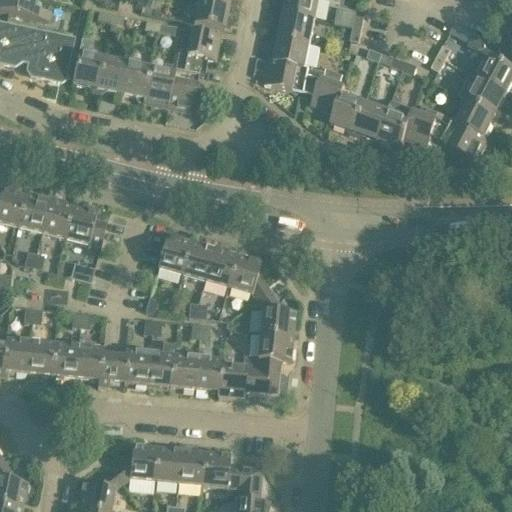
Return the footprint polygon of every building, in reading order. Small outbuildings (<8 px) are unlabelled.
[(34,14),(36,4),(18,0),(0,0),(0,16),(48,27),(50,17),(34,14)] [(228,12),(229,0),(198,0),(197,6),(228,12)] [(287,0),(283,21),(314,26),(318,2),(326,4),(327,0),(287,0)] [(223,35),(228,12),(197,6),(193,29),(223,35)] [(111,28),(113,20),(99,17),(98,25),(111,28)] [(124,22),(113,20),(111,28),(123,30),(124,22)] [(355,20),(352,34),(361,36),(363,22),(355,20)] [(309,50),(314,26),(283,21),(279,44),(309,50)] [(144,35),(158,38),(160,29),(145,26),(144,35)] [(60,87),(66,83),(74,43),(0,27),(0,68),(13,71),(19,67),(19,66),(28,68),(27,75),(30,81),(60,87)] [(191,35),(160,29),(158,38),(181,42),(179,50),(188,52),(191,35)] [(358,47),(361,36),(352,34),(350,45),(358,47)] [(191,35),(188,52),(186,60),(178,59),(175,76),(198,81),(200,71),(205,72),(206,64),(214,66),(219,41),(191,35)] [(490,63),(478,85),(505,100),(511,87),(511,74),(494,64),(500,52),(474,38),(467,51),(490,63)] [(97,94),(103,64),(89,61),(92,46),(81,43),(71,89),(97,94)] [(304,73),(309,50),(279,44),(274,66),(268,65),(268,66),(304,73)] [(442,51),(436,63),(444,67),(450,55),(442,51)] [(366,63),(367,63),(379,67),(381,59),(369,55),(366,63)] [(167,114),(175,76),(178,59),(177,58),(175,70),(164,68),(162,76),(150,74),(143,104),(142,109),(167,114)] [(401,75),(404,67),(392,63),(389,71),(401,75)] [(438,78),(444,67),(436,63),(430,73),(438,78)] [(120,99),(127,69),(103,64),(97,94),(120,99)] [(307,74),(304,73),(268,66),(264,90),(298,97),(301,83),(305,82),(306,83),(307,74)] [(416,72),(404,67),(401,75),(413,80),(416,72)] [(143,104),(150,74),(127,69),(120,99),(143,104)] [(316,75),(307,74),(306,83),(307,85),(311,86),(314,86),(316,75)] [(324,77),(316,75),(314,86),(321,88),(321,84),(323,85),(324,77)] [(191,119),(198,81),(175,76),(167,114),(191,119)] [(314,86),(311,86),(308,99),(314,100),(311,111),(334,119),(334,120),(335,121),(343,100),(342,100),(345,92),(323,85),(321,84),(321,88),(314,86)] [(505,100),(478,85),(467,106),(494,121),(505,100)] [(353,137),(364,108),(343,100),(335,121),(334,120),(330,129),(353,137)] [(403,144),(413,117),(412,117),(413,115),(390,106),(386,116),(376,145),(400,154),(403,144)] [(483,141),(494,121),(467,106),(456,127),(456,128),(457,127),(483,141)] [(376,145),(386,116),(364,108),(353,137),(376,145)] [(438,118),(421,112),(419,119),(434,125),(438,118)] [(419,119),(413,117),(403,144),(427,153),(430,142),(436,145),(442,133),(443,132),(442,131),(435,128),(436,125),(434,125),(419,119)] [(446,122),(438,118),(434,125),(436,125),(435,128),(442,131),(446,122)] [(454,127),(446,122),(442,131),(443,132),(442,133),(446,135),(450,134),(454,127)] [(456,128),(456,127),(454,127),(450,134),(451,138),(445,150),(476,167),(488,144),(483,141),(457,127),(456,128)] [(0,229),(16,233),(24,201),(1,195),(0,198),(0,229)] [(39,239),(48,204),(34,200),(33,204),(24,201),(16,233),(39,239)] [(63,245),(71,213),(63,211),(64,208),(48,204),(39,239),(63,245)] [(80,216),(71,213),(63,245),(88,251),(88,250),(100,253),(106,231),(94,228),(97,216),(81,212),(80,216)] [(180,281),(189,249),(180,247),(181,243),(167,239),(157,274),(180,281)] [(203,287),(213,252),(199,248),(198,252),(189,249),(180,281),(203,287)] [(226,293),(235,262),(226,259),(227,256),(213,252),(203,287),(226,293)] [(30,274),(34,260),(27,258),(23,273),(30,274)] [(43,262),(34,260),(30,274),(39,277),(43,262)] [(260,269),(235,262),(226,293),(251,300),(256,308),(269,298),(260,284),(256,283),(260,269)] [(78,287),(82,272),(74,270),(70,285),(78,287)] [(94,275),(82,272),(78,287),(90,289),(94,275)] [(0,280),(0,289),(9,291),(10,282),(0,280)] [(0,298),(9,299),(9,291),(0,289),(0,298)] [(279,314),(269,298),(256,308),(261,315),(258,340),(291,343),(294,318),(279,317),(279,314)] [(149,304),(144,318),(153,321),(157,307),(149,304)] [(195,325),(196,311),(189,310),(188,325),(195,325)] [(206,312),(196,311),(195,325),(205,326),(206,312)] [(30,330),(31,315),(24,314),(23,329),(30,330)] [(40,316),(31,315),(30,330),(39,331),(40,316)] [(78,335),(79,320),(71,319),(70,334),(78,335)] [(88,321),(79,320),(78,335),(86,335),(88,321)] [(149,341),(150,327),(143,326),(142,341),(149,341)] [(159,328),(150,327),(149,341),(158,342),(159,328)] [(196,346),(197,332),(190,331),(189,345),(196,346)] [(207,332),(197,332),(196,346),(206,347),(207,332)] [(289,368),(291,343),(258,340),(255,376),(253,375),(255,378),(277,380),(278,366),(289,368)] [(25,380),(28,347),(4,345),(4,352),(5,352),(3,378),(4,378),(25,380)] [(48,382),(52,349),(28,347),(25,380),(48,382)] [(72,384),(76,352),(52,349),(48,382),(72,384)] [(174,351),(161,349),(160,360),(170,361),(173,361),(174,351)] [(102,354),(76,352),(72,384),(97,387),(98,387),(100,361),(101,361),(102,354)] [(144,391),(147,359),(124,357),(123,363),(120,389),(123,389),(144,391)] [(170,361),(160,360),(147,359),(144,391),(167,393),(170,361)] [(101,361),(100,361),(98,387),(97,387),(96,393),(107,394),(108,388),(113,388),(120,389),(123,363),(115,362),(101,361)] [(195,363),(173,361),(170,361),(167,393),(192,396),(195,363)] [(219,372),(220,372),(220,366),(195,363),(192,396),(216,398),(217,398),(219,372)] [(275,400),(277,380),(255,378),(253,375),(220,372),(219,372),(217,398),(216,398),(215,405),(242,407),(243,396),(275,400)] [(174,489),(178,453),(164,452),(164,456),(154,455),(150,487),(174,489)] [(150,487),(154,455),(131,453),(129,466),(126,466),(110,478),(119,491),(127,485),(150,487)] [(198,492),(201,460),(194,459),(194,455),(178,453),(174,489),(198,492)] [(234,495),(236,473),(227,472),(228,462),(201,460),(198,492),(234,495)] [(12,482),(3,468),(0,469),(0,510),(9,511),(20,511),(25,489),(12,486),(12,482)] [(260,476),(236,473),(234,495),(235,495),(233,511),(267,511),(268,509),(257,508),(260,476)] [(109,511),(112,496),(119,491),(110,478),(96,488),(95,493),(81,490),(76,511),(109,511)]
